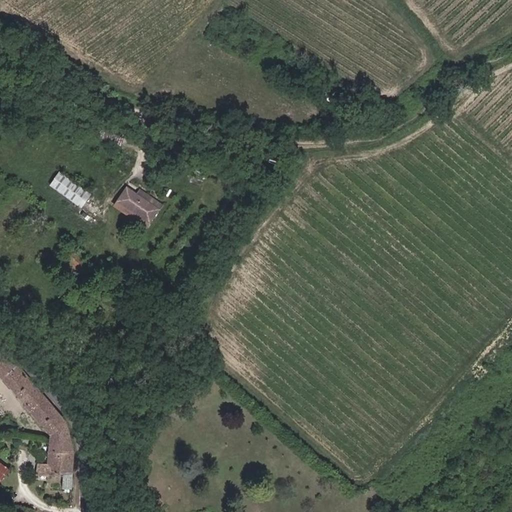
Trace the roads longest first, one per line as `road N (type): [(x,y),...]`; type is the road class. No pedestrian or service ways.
road 1 (track): [(317,143),(362,157),(414,138),(511,69)]
road 2 (tertiary): [(88,511),(73,412),(0,340)]
road 3 (track): [(511,50),(461,75),(409,121),(354,139)]
